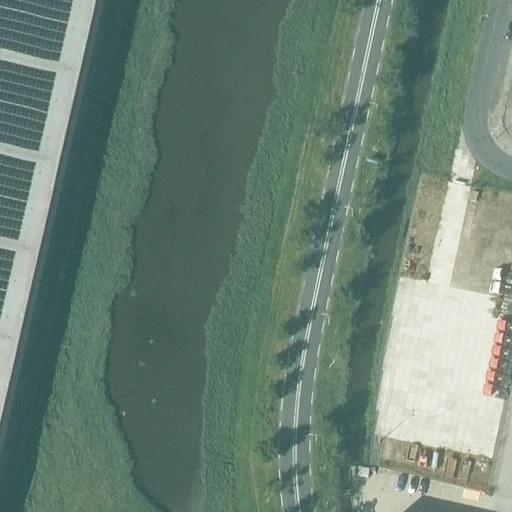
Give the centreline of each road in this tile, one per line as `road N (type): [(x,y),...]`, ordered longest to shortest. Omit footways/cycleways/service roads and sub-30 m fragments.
road 1 (primary): [(298,511),(294,427),(304,340),(375,0)]
road 2 (unclassified): [(511,169),(477,145),(473,122),(501,0)]
